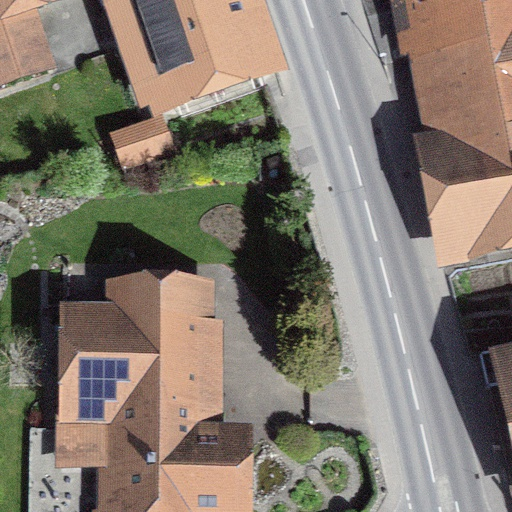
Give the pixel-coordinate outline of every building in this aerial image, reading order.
[(0,0),(0,16),(28,7),(48,0),(0,0)] [(261,78),(234,0),(132,0),(127,2),(164,111),(261,78)] [(441,40),(460,151),(431,156),(448,256),(511,244),(511,0),(393,0),(401,47),(441,40)] [(28,7),(0,16),(0,80),(49,63),(28,7)] [(244,511),(245,448),(201,447),(202,289),(116,288),(116,327),(61,327),(60,417),(98,418),(97,511),(244,511)] [(511,359),(485,365),(511,487),(511,359)]
